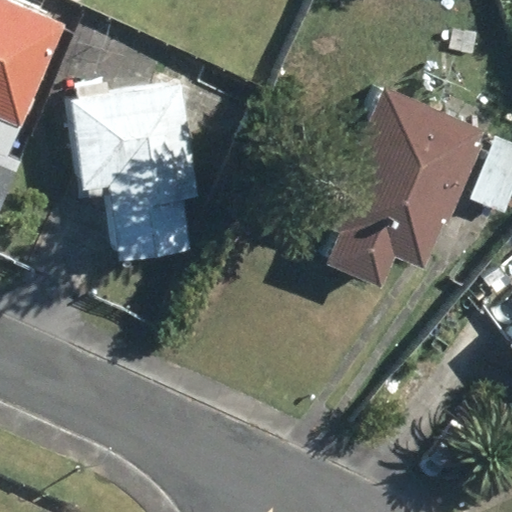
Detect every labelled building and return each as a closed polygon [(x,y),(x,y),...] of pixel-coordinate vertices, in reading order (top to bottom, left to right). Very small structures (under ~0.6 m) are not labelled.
[(0,143),(51,23),(0,1),(0,143)] [(484,46),(478,46),(472,47),(467,48),(462,51),(458,54),(455,58),(452,63),(450,68),(449,73),(449,78),(449,84),(451,89),(453,93),(457,98),(461,101),(465,104),(470,106),(475,107),(481,108),(486,107),(491,105),(496,103),(500,99),(504,96),(507,91),(509,86),(510,81),(510,76),(509,70),(508,65),(505,60),(502,56),(498,52),(494,50),(489,47),(484,46)] [(62,96),(52,97),(65,188),(66,197),(94,207),(101,259),(177,249),(170,197),(181,195),(165,81),(103,90),(102,78),(60,83),(62,96)] [(467,127),(366,83),(302,222),(319,229),(305,260),(363,286),(377,255),(408,267),(428,221),(434,223),(470,139),(463,137),(467,127)] [(511,323),(491,340),(511,366),(511,323)]
